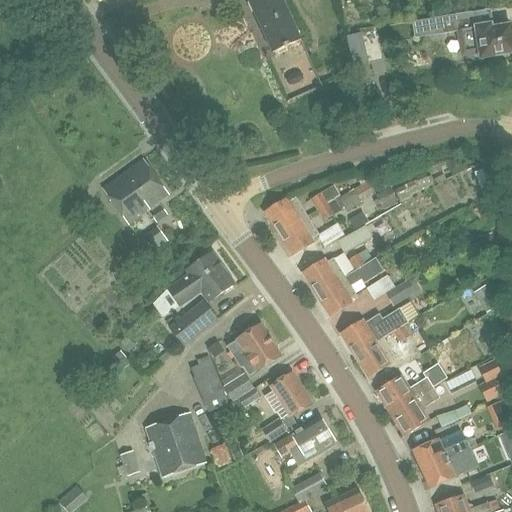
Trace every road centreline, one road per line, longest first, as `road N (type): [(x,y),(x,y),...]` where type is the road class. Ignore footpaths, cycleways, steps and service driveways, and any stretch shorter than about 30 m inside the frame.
road 1 (tertiary): [(407,511),(372,426),(220,208)]
road 2 (residential): [(511,130),(466,126),(359,153),(262,183),(220,208)]
road 3 (tertiary): [(220,208),(70,0)]
